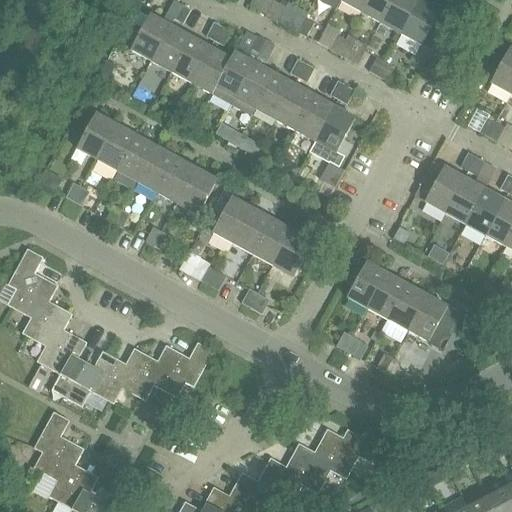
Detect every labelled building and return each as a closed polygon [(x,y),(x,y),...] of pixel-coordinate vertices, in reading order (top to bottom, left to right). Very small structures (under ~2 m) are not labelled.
[(258,11),(264,0),(253,0),(249,7),(258,11)] [(274,2),(269,0),(264,0),(258,11),(266,16),(274,2)] [(342,0),(342,2),(362,14),(369,0),(342,0)] [(395,0),(369,0),(362,14),(382,25),(395,0)] [(421,1),(419,0),(395,0),(382,25),(402,36),(421,1)] [(449,20),(439,15),(441,12),(421,1),(402,36),(432,52),(449,20)] [(166,15),(175,20),(183,7),(174,2),(166,15)] [(183,7),(175,20),(183,25),(191,11),(183,7)] [(297,33),(305,19),(297,15),(289,29),(297,33)] [(152,62),(171,28),(151,16),(132,51),(152,62)] [(305,19),(297,33),(306,38),(314,24),(305,19)] [(215,42),(222,28),(214,24),(206,38),(215,42)] [(191,39),(171,28),(152,62),(172,74),(191,39)] [(222,28),(215,42),(223,47),(231,33),(222,28)] [(337,56),(345,41),(337,37),(329,51),(337,56)] [(212,50),(191,39),(172,74),(192,85),(212,50)] [(250,53),(259,58),(266,44),(258,39),(250,53)] [(345,41),(337,56),(346,60),(354,46),(345,41)] [(266,44),(259,58),(267,62),(275,48),(266,44)] [(230,60),(212,50),(192,85),(212,96),(216,89),(230,60)] [(511,96),(511,94),(511,51),(510,50),(490,85),(511,96)] [(234,53),(230,60),(216,89),(235,99),(254,64),(234,53)] [(369,73),(377,77),(385,63),(377,59),(369,73)] [(298,79),(306,65),(298,61),(290,75),(298,79)] [(394,68),(385,63),(377,77),(386,82),(394,68)] [(254,64),(235,99),(255,110),(274,75),(254,64)] [(314,70),(306,65),(298,79),(307,84),(314,70)] [(294,87),(274,75),(255,110),(275,121),(294,87)] [(330,97),(338,101),(346,87),(338,83),(330,97)] [(275,121),(295,132),(314,98),(294,87),(275,121)] [(346,87),(338,101),(346,106),(354,92),(346,87)] [(335,109),(314,98),(295,132),(316,144),(335,109)] [(335,109),(316,144),(336,155),(355,120),(335,109)] [(97,162),(117,126),(96,115),(77,150),(97,162)] [(488,138),(496,124),(487,120),(480,134),(488,138)] [(496,124),(488,138),(496,143),(504,129),(496,124)] [(117,126),(97,162),(117,173),(137,138),(117,126)] [(137,138),(117,173),(138,184),(157,149),(137,138)] [(157,149),(138,184),(158,195),(177,160),(157,149)] [(469,173),(476,159),(468,154),(460,168),(469,173)] [(476,159),(469,173),(477,178),(485,164),(476,159)] [(177,160),(158,195),(178,206),(197,171),(177,160)] [(446,215),(465,180),(444,169),(425,204),(446,215)] [(197,171),(178,206),(198,217),(217,182),(197,171)] [(500,191),(509,195),(511,189),(511,178),(508,177),(500,191)] [(466,226),(485,192),(465,180),(446,215),(466,226)] [(75,204),(82,190),(74,185),(66,199),(75,204)] [(91,195),(82,190),(75,204),(83,209),(91,195)] [(485,192),(466,226),(486,238),(505,203),(485,192)] [(233,246),(253,210),(232,199),(213,235),(233,246)] [(511,206),(505,203),(486,238),(506,249),(511,238),(511,206)] [(106,221),(114,226),(122,212),(114,207),(106,221)] [(273,222),(253,210),(233,246),(253,257),(273,222)] [(131,217),(122,212),(114,226),(123,231),(131,217)] [(293,233),(273,222),(253,257),(274,268),(293,233)] [(154,229),(146,243),(154,248),(162,234),(154,229)] [(293,233),(274,268),(294,279),(313,244),(293,233)] [(171,238),(162,234),(154,248),(163,253),(171,238)] [(8,287),(16,292),(34,301),(45,281),(35,275),(43,260),(28,251),(8,287)] [(347,299),(368,310),(371,305),(387,276),(366,264),(347,299)] [(210,288),(218,273),(210,269),(202,283),(210,288)] [(226,278),(218,273),(210,288),(219,292),(226,278)] [(387,276),(371,305),(368,310),(388,321),(407,287),(387,276)] [(8,307),(30,320),(49,329),(60,309),(49,303),(58,288),(45,281),(34,301),(16,292),(8,307)] [(388,321),(408,332),(427,297),(407,287),(388,321)] [(251,309),(258,296),(250,291),(242,305),(251,309)] [(251,309),(259,314),(267,300),(258,296),(251,309)] [(429,344),(446,312),(448,309),(427,297),(408,332),(429,344)] [(73,316),(60,309),(49,329),(30,320),(22,336),(46,348),(63,358),(74,338),(64,332),(73,316)] [(345,353),(353,339),(345,334),(337,348),(345,353)] [(51,392),(66,401),(86,365),(78,361),(87,345),(74,338),(63,358),(46,348),(37,364),(60,377),(51,392)] [(361,344),(353,339),(345,353),(354,358),(361,344)] [(190,361),(180,355),(169,376),(186,385),(194,390),(214,354),(198,345),(190,361)] [(177,401),(186,385),(169,376),(180,355),(166,348),(158,363),(147,357),(135,378),(154,388),(177,401)] [(126,366),(115,360),(103,380),(122,391),(146,404),(154,388),(135,378),(147,357),(135,351),(126,366)] [(86,365),(66,401),(82,409),(91,394),(114,406),(122,391),(103,380),(115,360),(103,354),(94,369),(86,365)] [(384,356),(377,370),(385,375),(393,361),(384,356)] [(393,361),(385,375),(394,380),(401,366),(393,361)] [(54,414),(34,450),(42,455),(33,470),(51,480),(71,444),(61,438),(69,423),(54,414)] [(327,432),(318,448),(354,469),(359,459),(375,468),(384,452),(348,432),(343,440),(327,432)] [(71,444),(51,480),(57,483),(48,499),(65,509),(85,472),(76,467),(84,451),(71,444)] [(346,482),(354,469),(318,448),(314,455),(299,446),(290,462),(326,483),(331,473),(346,482)] [(271,461),(262,477),(298,497),(303,488),(318,497),(326,483),(290,462),(286,469),(271,461)] [(70,511),(91,511),(98,500),(90,496),(99,480),(85,472),(65,509),(71,511),(70,511)] [(290,511),(298,497),(262,477),(258,484),(242,475),(234,490),(270,511),(274,503),(290,511)] [(122,511),(130,497),(115,488),(106,504),(98,500),(91,511),(122,511)] [(511,511),(511,502),(505,489),(486,499),(493,511),(511,511)] [(214,490),(205,505),(216,511),(269,511),(270,511),(234,490),(229,498),(214,490)] [(493,511),(486,499),(467,509),(468,511),(493,511)]
